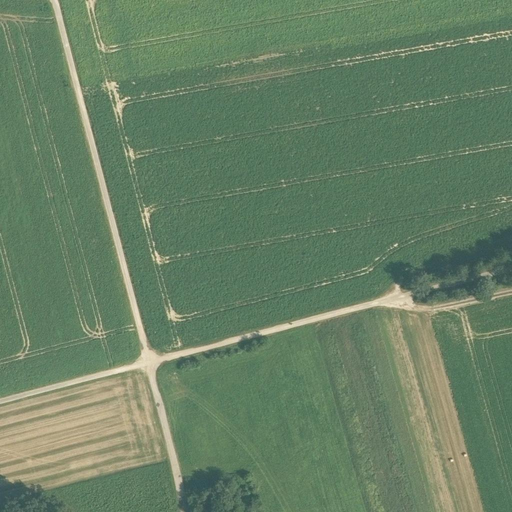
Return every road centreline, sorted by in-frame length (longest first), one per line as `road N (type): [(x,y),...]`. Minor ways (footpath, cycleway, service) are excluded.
road 1 (track): [(147,365),(52,0)]
road 2 (track): [(391,302),(147,365)]
road 3 (track): [(0,404),(147,365)]
road 4 (track): [(147,365),(183,511)]
road 5 (track): [(511,243),(409,278),(391,302)]
road 6 (track): [(511,270),(391,302)]
road 7 (track): [(511,293),(424,312),(391,302)]
